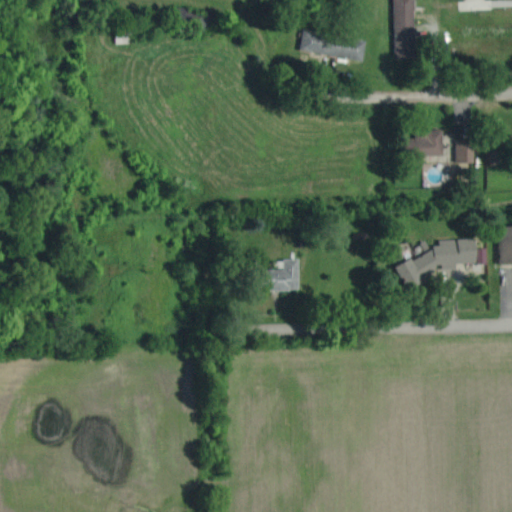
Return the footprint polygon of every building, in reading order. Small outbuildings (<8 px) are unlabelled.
[(396,0),(398,57),(419,57),(417,0),(396,0)] [(369,37),(306,29),(303,50),(367,58),(369,37)] [(408,154),(446,153),(446,130),(407,131),(408,154)] [(459,161),(477,162),(478,139),(459,138),(459,161)] [(511,225),(502,225),(503,264),(511,263),(511,225)] [(398,266),(411,287),(412,287),(445,267),(446,267),(460,267),(460,262),(485,261),(481,255),(478,249),(478,237),(440,239),(441,242),(417,258),(411,258),(398,266)] [(302,258),(286,258),(287,269),(267,269),(267,289),(302,289),(302,258)]
